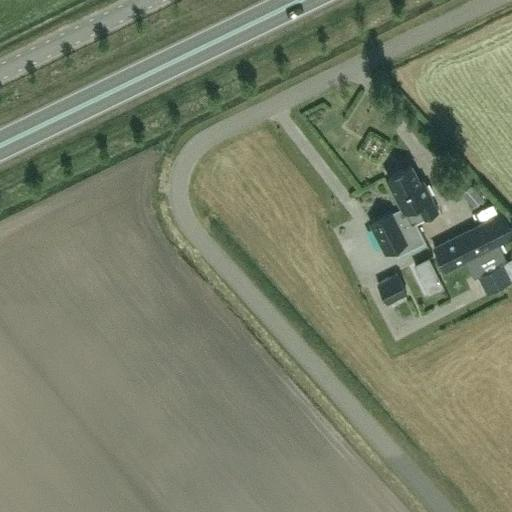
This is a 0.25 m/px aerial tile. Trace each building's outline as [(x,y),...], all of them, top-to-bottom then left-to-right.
[(388,178),(403,208),(411,224),(415,222),(437,211),(430,197),(422,181),(419,182),(411,166),(388,178)] [(415,222),(411,224),(403,208),(393,214),(393,213),(371,224),(385,252),(392,249),(396,256),(425,241),(415,222)] [(468,259),(503,241),(491,218),(451,238),(445,241),(457,265),(468,259)] [(429,258),(415,264),(429,292),(443,286),(429,258)] [(511,258),(481,274),(490,292),(511,280),(511,258)] [(378,283),(388,303),(406,294),(396,274),(378,283)]
